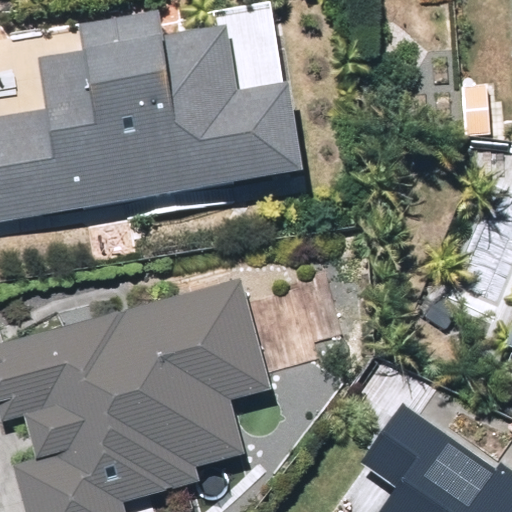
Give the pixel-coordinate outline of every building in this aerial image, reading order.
[(0,129),(0,234),(312,191),(300,102),(245,110),(236,45),(170,54),(167,30),(85,41),(88,65),(47,71),(54,122),(0,129)] [(505,89),(458,87),(455,142),(502,144),(505,89)] [(327,253),(253,268),(265,328),(313,318),(317,340),(343,335),(327,253)] [(275,403),(245,292),(0,355),(0,416),(5,434),(30,427),(41,468),(15,475),(25,511),(131,511),(204,493),(200,479),(250,466),(236,413),(275,403)] [(502,483),(409,416),(340,511),(511,511),(511,479),(507,476),(502,483)]
